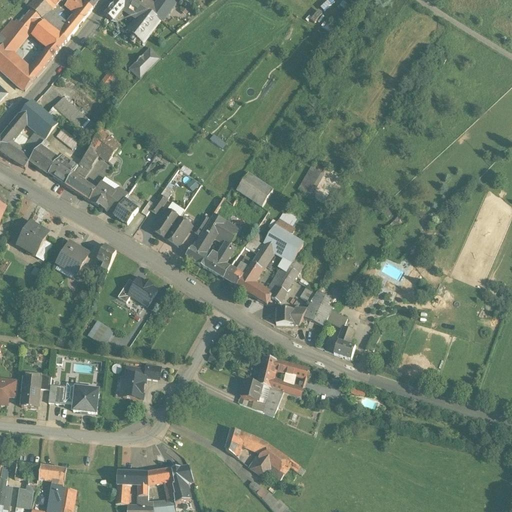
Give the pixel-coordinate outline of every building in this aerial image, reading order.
[(59,0),(35,0),(29,7),(43,20),(49,13),(60,1),(59,0)] [(78,0),(71,0),(66,6),(76,14),(74,16),(76,18),(83,23),(93,11),(85,5),(84,5),(78,0)] [(101,0),(78,0),(84,5),(85,5),(93,11),(101,0)] [(119,0),(113,8),(121,13),(124,10),(136,18),(141,11),(130,3),(130,2),(127,0),(119,0)] [(127,0),(130,2),(130,3),(141,11),(143,12),(149,4),(142,0),(127,0)] [(162,0),(156,9),(151,16),(160,22),(162,24),(178,2),(175,0),(162,0)] [(156,9),(149,4),(143,12),(150,17),(151,16),(156,9)] [(121,13),(113,8),(108,13),(116,18),(121,13)] [(44,22),(31,11),(20,23),(30,32),(33,35),(44,22)] [(141,11),(136,18),(139,20),(127,34),(142,45),(160,22),(151,16),(150,17),(143,12),(141,11)] [(66,29),(49,13),(43,20),(68,42),(78,29),(71,23),(66,29)] [(116,18),(108,13),(106,17),(113,22),(116,18)] [(76,18),(71,23),(78,29),(83,23),(76,18)] [(12,21),(0,35),(6,41),(2,46),(12,54),(27,34),(18,26),(12,21)] [(60,37),(44,22),(33,35),(49,49),(47,51),(55,57),(67,43),(61,37),(60,37)] [(30,32),(20,23),(18,26),(27,34),(30,32)] [(12,54),(2,46),(0,48),(0,69),(25,92),(38,77),(31,70),(12,54)] [(55,57),(47,51),(44,55),(51,61),(55,57)] [(150,51),(129,72),(140,82),(161,62),(150,51)] [(51,61),(44,55),(38,62),(46,68),(51,61)] [(38,62),(31,70),(38,77),(46,68),(38,62)] [(110,75),(101,84),(108,90),(116,80),(110,75)] [(113,84),(106,93),(112,98),(120,89),(113,84)] [(84,119),(63,100),(54,110),(75,129),(84,119)] [(59,127),(32,104),(20,118),(40,135),(47,141),(59,127)] [(20,118),(19,118),(15,123),(24,132),(29,126),(20,118)] [(15,123),(0,141),(0,154),(10,162),(17,153),(10,148),(24,132),(15,123)] [(72,151),(79,143),(62,131),(56,140),(72,151)] [(121,150),(100,134),(90,151),(109,165),(121,150)] [(23,158),(17,166),(25,171),(30,165),(44,145),(47,141),(40,135),(23,158)] [(212,138),(208,143),(221,153),(224,148),(212,138)] [(44,145),(30,165),(49,178),(59,163),(45,153),(48,147),(44,145)] [(17,153),(10,162),(17,166),(23,158),(17,153)] [(95,163),(87,157),(81,166),(90,172),(95,163)] [(62,160),(59,163),(49,178),(66,189),(78,171),(62,160)] [(87,186),(82,184),(90,172),(81,166),(78,171),(66,189),(90,205),(96,195),(85,188),(87,186)] [(274,194),(249,178),(237,195),(262,211),(274,194)] [(96,195),(90,205),(99,210),(99,209),(106,213),(117,197),(116,196),(101,187),(96,195)] [(117,197),(106,213),(114,218),(125,203),(128,198),(119,192),(116,196),(117,197)] [(299,194),(292,206),(296,208),(303,196),(299,194)] [(161,199),(151,214),(158,219),(168,204),(161,199)] [(125,203),(114,218),(128,228),(139,213),(125,203)] [(153,210),(149,207),(145,212),(149,215),(152,211),(153,210)] [(145,212),(138,222),(134,220),(129,228),(137,233),(149,215),(145,212)] [(167,216),(155,235),(166,242),(180,222),(173,218),(171,219),(167,216)] [(207,230),(209,230),(198,246),(210,253),(215,243),(225,226),(224,225),(215,219),(214,219),(210,225),(207,230)] [(204,220),(194,235),(200,240),(207,230),(210,225),(204,220)] [(398,221),(385,237),(392,242),(406,227),(398,221)] [(180,222),(166,242),(178,251),(191,231),(186,228),(187,227),(180,222)] [(49,234),(31,224),(21,242),(39,252),(49,234)] [(239,235),(225,226),(215,243),(226,249),(229,251),(239,235)] [(304,248),(275,231),(264,248),(265,248),(275,254),(293,265),(298,257),(304,248)] [(253,244),(248,252),(257,257),(261,249),(253,244)] [(77,249),(70,245),(58,267),(59,268),(60,266),(75,275),(74,277),(77,278),(83,268),(90,256),(89,256),(88,257),(76,250),(77,249)] [(198,246),(196,248),(195,248),(186,261),(199,268),(199,269),(204,272),(204,271),(223,283),(231,272),(226,269),(235,255),(229,251),(226,249),(219,260),(209,255),(210,253),(198,246)] [(265,248),(253,268),(262,273),(275,254),(265,248)] [(117,255),(105,249),(98,262),(104,266),(103,268),(106,270),(109,272),(117,255)] [(303,269),(294,264),(293,265),(290,271),(291,272),(292,272),(298,276),(303,269)] [(93,274),(83,268),(77,278),(74,277),(72,280),(86,288),(93,274)] [(253,268),(244,281),(243,280),(237,291),(250,299),(256,290),(253,288),(262,273),(253,268)] [(244,280),(231,272),(223,283),(237,291),(243,280),(244,280)] [(292,272),(291,272),(287,278),(286,279),(294,284),(298,276),(292,272)] [(265,297),(262,295),(257,302),(267,308),(271,301),(272,302),(286,279),(287,278),(280,274),(266,297),(265,297)] [(286,279),(272,302),(280,306),(294,284),(286,279)] [(147,286),(146,287),(139,283),(136,288),(129,298),(131,300),(148,310),(158,295),(151,291),(152,289),(147,286)] [(130,284),(118,301),(127,307),(131,300),(129,298),(136,288),(130,284)] [(262,294),(256,290),(250,299),(257,302),(262,295),(262,294)] [(317,297),(306,291),(300,300),(311,307),(317,297)] [(318,295),(317,297),(311,307),(303,322),(324,331),(327,325),(332,315),(333,312),(324,307),(328,301),(318,295)] [(164,303),(158,312),(163,316),(169,306),(164,303)] [(306,315),(276,313),(276,327),(294,328),(299,328),(301,326),(303,322),(306,315)] [(347,322),(332,315),(327,325),(343,332),(343,331),(347,322)] [(102,327),(93,342),(104,349),(114,334),(102,327)] [(354,334),(343,331),(343,332),(341,337),(351,341),(354,334)] [(351,341),(341,337),(338,344),(337,350),(334,358),(351,363),(355,350),(349,348),(351,341)] [(371,342),(367,351),(374,354),(378,345),(371,342)] [(337,350),(327,347),(325,354),(334,358),(337,350)] [(280,365),(264,361),(258,388),(262,389),(270,391),(272,384),(274,373),(277,374),(280,365)] [(298,369),(280,365),(277,374),(295,379),(298,369)] [(161,369),(147,367),(146,373),(127,370),(126,378),(146,381),(146,382),(159,384),(161,369)] [(309,373),(298,369),(295,379),(306,382),(309,373)] [(52,377),(41,376),(40,382),(41,382),(40,391),(50,392),(51,387),(52,377)] [(126,378),(124,378),(122,392),(124,392),(123,400),(142,403),(146,382),(146,381),(126,378)] [(40,382),(24,380),(23,391),(40,393),(40,391),(41,382),(40,382)] [(18,383),(9,382),(9,385),(10,385),(9,398),(16,399),(18,383)] [(0,384),(0,404),(1,406),(4,407),(6,405),(8,405),(9,398),(10,385),(9,385),(0,384)] [(258,388),(245,384),(241,401),(257,405),(262,389),(258,388)] [(302,392),(272,384),(270,391),(283,396),(284,396),(299,402),(302,392)] [(66,389),(51,387),(50,392),(49,405),(64,407),(66,389)] [(99,392),(75,389),(73,413),(96,416),(99,392)] [(40,393),(23,391),(21,408),(38,410),(40,393)] [(283,396),(270,391),(265,408),(277,412),(284,396),(283,396)] [(365,399),(353,394),(350,401),(356,403),(357,401),(363,403),(365,399)] [(277,412),(265,408),(263,416),(274,420),(277,412)] [(239,435),(231,433),(226,453),(233,459),(236,451),(239,452),(240,448),(255,451),(258,442),(251,438),(239,435)] [(268,447),(262,444),(258,442),(255,451),(262,456),(268,447)] [(288,461),(268,447),(262,456),(259,460),(280,474),(288,461)] [(280,474),(259,460),(251,472),(265,481),(269,474),(276,479),(280,474)] [(41,468),(17,465),(15,481),(28,483),(38,485),(39,485),(39,481),(41,468)] [(300,469),(295,465),(291,471),(296,475),(300,469)] [(67,472),(41,468),(39,481),(54,483),(51,501),(60,502),(62,491),(64,485),(67,472)] [(189,469),(171,472),(173,481),(172,481),(174,487),(172,488),(175,498),(174,498),(174,504),(175,507),(191,503),(187,488),(189,485),(194,485),(189,469)] [(171,472),(148,476),(148,487),(165,485),(169,503),(169,505),(174,504),(174,498),(175,498),(172,488),(174,487),(172,481),(173,481),(171,472)] [(139,475),(118,474),(117,488),(128,488),(130,488),(131,487),(139,487),(139,475)] [(148,476),(139,475),(139,487),(138,508),(138,509),(138,511),(153,511),(154,505),(153,505),(148,505),(148,492),(148,488),(148,487),(148,476)] [(26,492),(20,491),(17,508),(31,509),(33,494),(36,494),(38,485),(28,483),(26,492)] [(268,495),(256,487),(252,492),(262,502),(268,495)] [(128,488),(117,488),(116,507),(128,507),(128,488)] [(60,502),(51,501),(48,511),(72,511),(76,493),(62,491),(60,502)] [(284,511),(268,495),(262,502),(271,511),(284,511)] [(169,503),(154,505),(153,511),(175,511),(175,509),(175,507),(174,504),(169,505),(169,503)] [(191,503),(175,507),(175,509),(178,509),(178,511),(188,511),(193,511),(191,503)]
